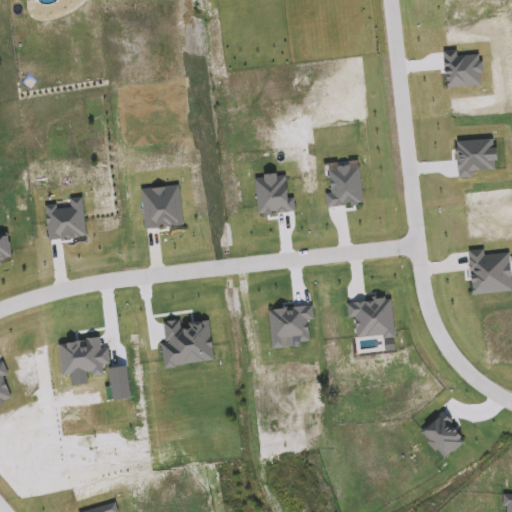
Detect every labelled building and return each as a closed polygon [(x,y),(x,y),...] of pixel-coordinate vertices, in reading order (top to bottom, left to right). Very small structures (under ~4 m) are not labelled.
[(480,84),(447,88),(443,57),(444,57),(444,51),(480,48),(483,77),(480,84)] [(472,176),(459,178),(457,154),(455,154),(454,147),(457,147),(456,141),(494,138),(496,160),(493,160),(494,168),(471,170),(472,176)] [(363,201),(356,202),(357,205),(351,206),(350,203),(347,203),(347,206),(326,208),(324,192),(331,192),(329,170),(324,171),(324,162),(358,159),(359,167),(360,167),(363,201)] [(295,211),(288,212),(288,213),(276,214),(276,211),(271,211),(271,215),(266,216),(265,212),(259,213),(256,179),(264,178),(263,173),(275,172),(276,175),(286,174),(288,193),(294,197),(295,211)] [(184,226),(180,184),(166,186),(165,187),(153,188),(152,186),(140,188),(144,230),(184,226)] [(86,235),(82,197),(71,199),(71,205),(57,207),(57,202),(45,204),(50,239),(86,235)] [(12,256),(11,241),(7,242),(7,233),(0,233),(0,260),(6,260),(6,256),(12,256)] [(511,261),(511,291),(474,293),(470,243),(486,242),(486,247),(511,246),(511,261)] [(347,305),(389,301),(393,342),(351,346),(347,305)] [(267,311),(310,307),(314,345),(271,349),(267,311)] [(162,321),(208,318),(211,364),(164,367),(162,321)] [(86,382),(73,383),(72,373),(63,374),(59,344),(66,343),(66,342),(75,341),(75,340),(81,339),(82,343),(87,342),(87,336),(101,334),(103,346),(109,345),(111,363),(103,364),(104,373),(95,374),(95,369),(85,370),(86,382)] [(4,360),(0,361),(0,405),(5,403),(4,401),(13,397),(4,377),(10,374),(4,360)] [(131,397),(127,365),(109,367),(113,399),(131,397)] [(417,431),(440,412),(463,441),(443,462),(417,431)] [(503,511),(505,496),(511,496),(511,511),(503,511)]
